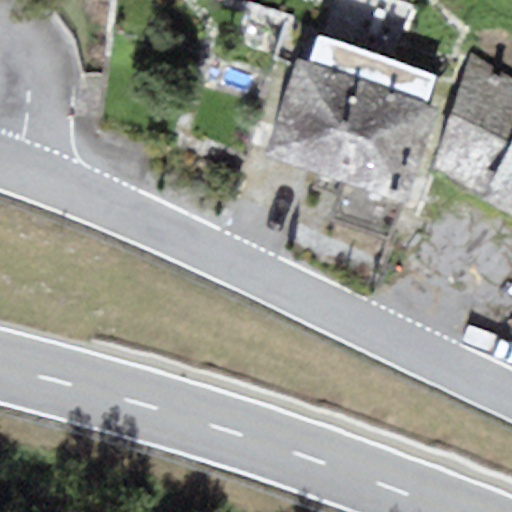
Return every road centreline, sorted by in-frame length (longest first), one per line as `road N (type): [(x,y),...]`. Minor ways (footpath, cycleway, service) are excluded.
road 1 (unclassified): [(511,395),(21,168)]
road 2 (primary): [(0,368),(188,419),(449,511)]
